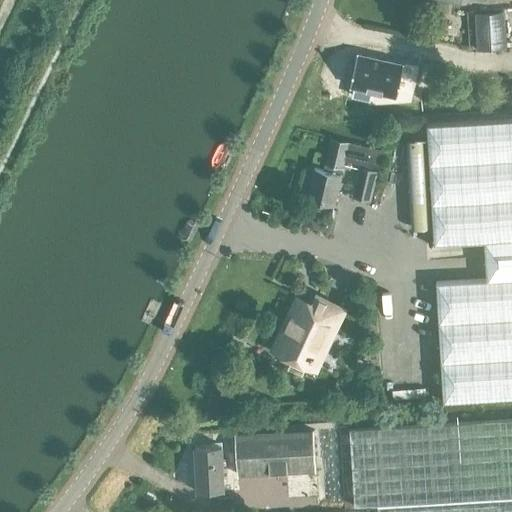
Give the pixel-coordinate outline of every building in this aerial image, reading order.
[(504,11),(475,13),(477,49),(506,48),(504,11)] [(353,94),(370,98),(372,89),(397,95),(404,62),(357,52),(350,85),(355,86),(353,94)] [(511,396),(511,119),(427,124),(434,242),(485,240),(484,279),(437,282),(443,401),(511,396)] [(371,200),(383,151),(332,140),(322,171),(315,169),(308,199),(334,205),(341,176),(340,175),(345,162),(360,167),(353,196),(371,200)] [(321,310),(298,299),(275,349),(309,365),(322,338),(328,339),(341,311),(324,303),(321,310)] [(511,418),(349,429),(354,506),(511,496),(511,418)] [(314,432),(237,437),(238,456),(239,475),(316,470),(314,432)] [(199,490),(225,489),(222,447),(196,449),(199,490)] [(511,511),(511,496),(378,505),(378,511),(511,511)]
